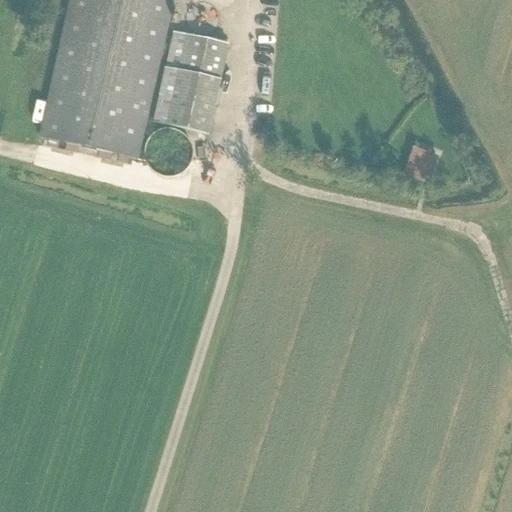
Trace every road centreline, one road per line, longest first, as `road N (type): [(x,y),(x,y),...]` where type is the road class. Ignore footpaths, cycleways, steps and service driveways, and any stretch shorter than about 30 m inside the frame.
road 1 (track): [(239,169),(468,229),(487,251),(511,333)]
road 2 (unclassified): [(152,511),(228,276),(237,195)]
